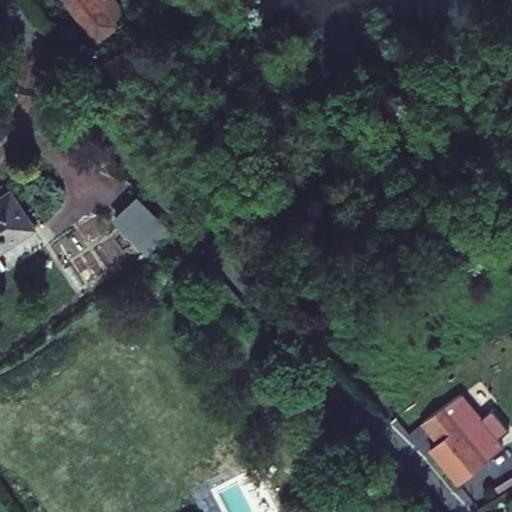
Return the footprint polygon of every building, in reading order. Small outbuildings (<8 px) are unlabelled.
[(76,0),(98,29),(118,13),(108,0),(76,0)] [(123,94),(144,78),(122,50),(101,66),(123,94)] [(4,245),(47,216),(26,184),(23,179),(0,194),(0,267),(14,258),(4,245)] [(151,198),(127,213),(145,234),(169,217),(151,198)] [(429,442),(454,475),(481,454),(456,422),(429,442)] [(222,510),(223,511),(296,511),(297,511),(271,475),(222,510)]
